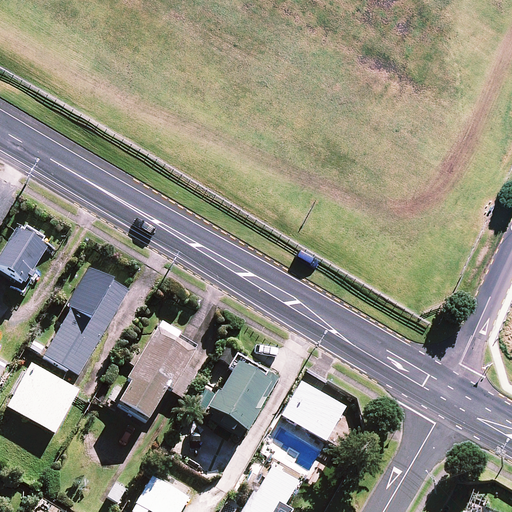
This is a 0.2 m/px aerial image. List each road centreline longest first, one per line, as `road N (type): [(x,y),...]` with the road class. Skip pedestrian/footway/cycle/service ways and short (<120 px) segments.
road 1 (secondary): [(0,128),(449,395)]
road 2 (residential): [(449,395),(383,511)]
